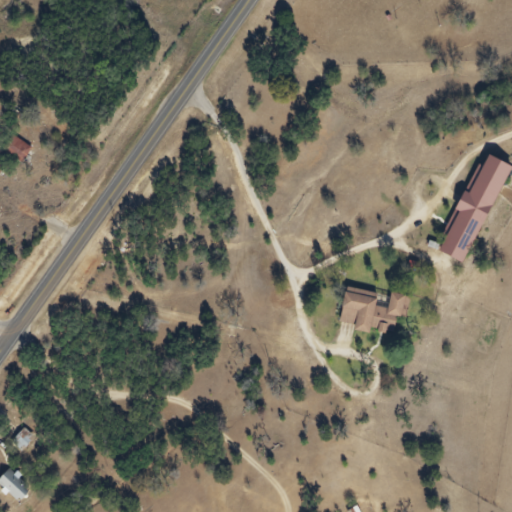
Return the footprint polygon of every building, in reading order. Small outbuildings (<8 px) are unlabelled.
[(0,145),(0,165),(22,165),(22,145),(0,145)] [(511,155),(496,147),(489,161),(483,158),(441,240),(446,242),(442,250),(465,262),(511,170),(511,155)] [(9,220),(0,211),(0,224),(2,227),(9,220)] [(351,286),(343,318),(390,329),(391,323),(399,325),(401,315),(406,316),(412,288),(395,284),(390,304),(382,302),(384,293),(351,286)] [(0,479),(0,492),(13,507),(23,497),(3,476),(0,479)]
